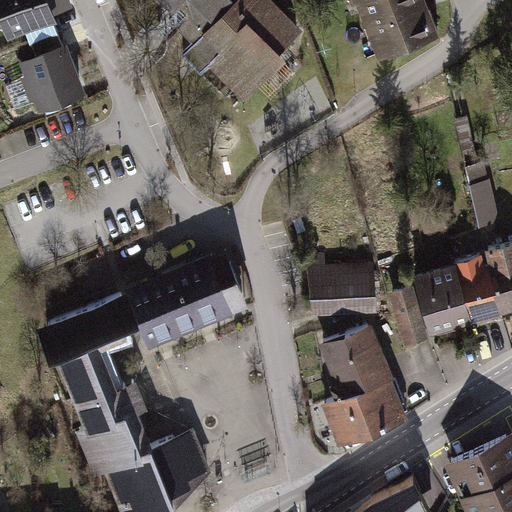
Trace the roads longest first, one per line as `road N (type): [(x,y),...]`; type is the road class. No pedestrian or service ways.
road 1 (residential): [(247,230),(267,172),(442,57),(459,41),(466,0)]
road 2 (residential): [(247,230),(294,432),(321,495)]
road 3 (secondary): [(511,376),(321,495)]
road 4 (residential): [(131,117),(167,184),(213,226),(247,230)]
road 5 (residential): [(131,117),(0,174)]
road 6 (residential): [(85,0),(131,117)]
